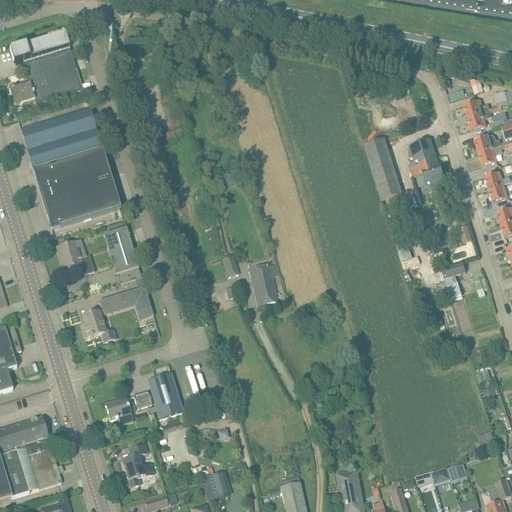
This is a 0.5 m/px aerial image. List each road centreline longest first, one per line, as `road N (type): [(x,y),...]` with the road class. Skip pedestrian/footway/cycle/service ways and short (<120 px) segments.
road 1 (residential): [(511,336),(426,78),(79,5)]
road 2 (unclassified): [(64,382),(163,351),(175,340),(176,323),(79,5)]
road 3 (secondary): [(511,61),(223,0)]
road 4 (tertiary): [(64,382),(0,170)]
road 5 (residential): [(317,511),(309,426),(257,323)]
road 6 (tertiary): [(103,511),(64,382)]
